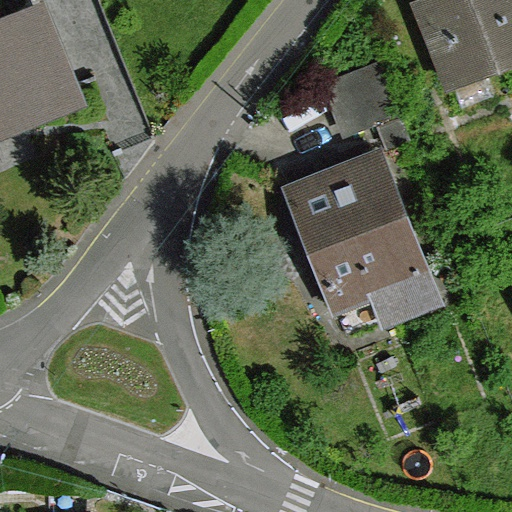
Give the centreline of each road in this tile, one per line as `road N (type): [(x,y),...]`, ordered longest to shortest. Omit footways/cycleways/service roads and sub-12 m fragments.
road 1 (residential): [(262,495),(222,444),(179,355),(162,292),(157,194)]
road 2 (residential): [(262,495),(0,404)]
road 3 (residential): [(157,194),(310,0)]
road 4 (residential): [(0,383),(157,194)]
